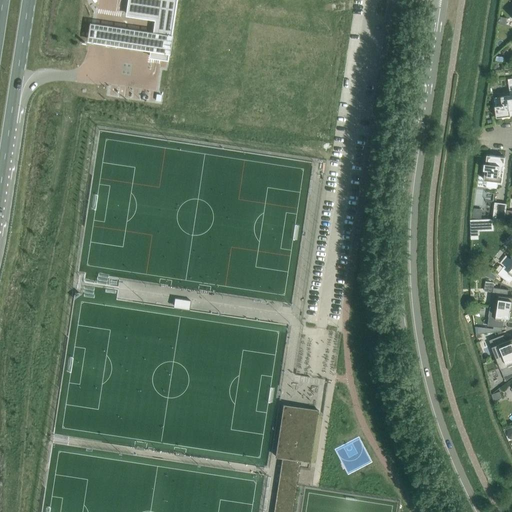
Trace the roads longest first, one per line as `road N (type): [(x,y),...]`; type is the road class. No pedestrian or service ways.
road 1 (tertiary): [(480,511),(435,403),(415,259),(445,0)]
road 2 (tertiary): [(428,0),(405,165),(401,263),(413,376),(460,511)]
road 3 (primary): [(0,187),(28,0)]
